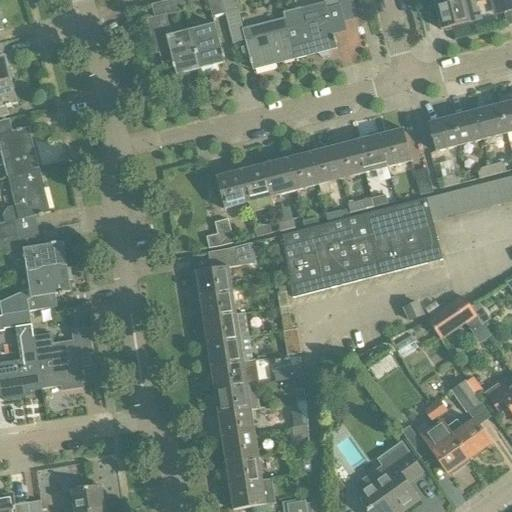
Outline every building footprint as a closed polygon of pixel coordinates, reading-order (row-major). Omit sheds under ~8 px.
[(201,70),(191,31),(172,35),(167,16),(186,11),(183,0),(172,0),(152,5),(155,18),(147,20),(155,51),(159,50),(161,59),(168,58),(169,62),(173,61),(177,76),(201,70)] [(225,13),(221,0),(207,0),(212,17),(225,13)] [(243,30),(235,0),(221,0),(225,13),(233,44),(245,40),(245,39),(243,30)] [(461,0),(436,7),(429,9),(433,25),(440,23),(442,31),(482,21),(479,8),(477,9),(474,0),(461,0)] [(511,0),(490,0),(493,9),(504,7),(506,14),(511,12),(511,0)] [(285,19),(295,60),(318,54),(321,58),(329,56),(330,51),(337,49),(333,32),(346,29),(339,4),(326,7),(301,13),(300,9),(283,13),(285,19)] [(245,39),(245,40),(253,71),(295,60),(285,19),(243,30),(245,39)] [(191,31),(201,70),(225,64),(215,25),(191,31)] [(0,84),(12,81),(6,56),(0,57),(0,84)] [(18,104),(12,81),(0,84),(0,117),(5,116),(3,108),(18,104)] [(511,103),(500,106),(508,135),(511,133),(511,103)] [(500,106),(477,112),(484,141),(508,135),(500,106)] [(484,141),(477,112),(454,118),(461,147),(484,141)] [(461,147),(454,118),(429,124),(437,153),(461,147)] [(0,151),(1,152),(8,179),(39,171),(29,128),(0,135),(0,151)] [(380,136),(388,169),(412,163),(404,130),(380,136)] [(380,136),(356,142),(365,175),(388,169),(380,136)] [(356,142),(333,148),(342,181),(365,175),(356,142)] [(342,181),(333,148),(310,154),(318,187),(319,187),(322,196),(331,194),(329,184),(342,181)] [(310,154),(287,160),(295,193),(318,187),(310,154)] [(287,160),(264,166),(272,199),(295,193),(287,160)] [(490,167),(493,177),(506,173),(503,164),(490,167)] [(264,166),(240,172),(249,205),(248,205),(251,214),(263,211),(261,202),(272,199),(264,166)] [(493,177),(490,167),(477,170),(479,180),(493,177)] [(433,194),(427,170),(413,173),(420,197),(433,194)] [(4,224),(0,224),(0,239),(17,236),(14,221),(19,221),(50,212),(39,171),(8,179),(16,208),(8,210),(5,216),(3,217),(4,224)] [(249,205),(240,172),(216,178),(225,211),(248,205),(249,205)] [(457,175),(443,179),(446,189),(459,186),(457,175)] [(511,191),(509,179),(497,182),(503,205),(511,202),(511,191)] [(497,182),(485,185),(492,208),(503,205),(497,182)] [(492,208),(485,185),(474,188),(480,211),(492,208)] [(474,188),(462,191),(468,214),(480,211),(474,188)] [(462,191),(450,194),(456,217),(468,214),(462,191)] [(450,194),(438,197),(444,220),(456,217),(450,194)] [(386,196),(372,200),(371,200),(373,209),(388,205),(386,196)] [(438,197),(427,200),(433,223),(444,220),(438,197)] [(372,198),(371,199),(363,201),(347,206),(348,210),(349,209),(351,214),(373,209),(371,200),(372,200),(372,198)] [(320,228),(304,232),(283,237),(293,299),(443,261),(433,223),(427,200),(352,219),(327,226),(320,228)] [(349,209),(348,210),(325,216),(327,226),(352,219),(351,214),(349,209)] [(281,233),(296,229),(293,219),(278,223),(281,233)] [(304,232),(320,228),(317,219),(302,222),(304,232)] [(221,247),(234,244),(228,220),(215,224),(218,235),(207,238),(210,249),(221,247)] [(258,239),(273,235),(270,225),(255,229),(258,239)] [(39,231),(17,236),(0,239),(0,254),(13,252),(14,258),(26,262),(28,275),(67,268),(63,243),(41,247),(39,231)] [(200,297),(233,292),(230,269),(256,265),(255,257),(251,245),(228,251),(209,254),(209,255),(210,255),(213,270),(196,273),(200,297)] [(30,290),(0,304),(1,312),(0,312),(0,316),(2,316),(30,312),(57,308),(57,307),(53,308),(51,296),(71,293),(69,281),(72,281),(70,269),(67,270),(67,268),(28,275),(30,290)] [(233,292),(200,297),(204,322),(237,316),(233,292)] [(280,309),(289,308),(286,293),(278,294),(280,309)] [(468,326),(478,319),(463,297),(427,321),(441,342),(466,324),(468,326)] [(410,322),(424,316),(418,304),(404,310),(410,322)] [(32,324),(30,312),(2,316),(5,330),(32,325),(32,324)] [(245,315),(237,316),(204,322),(207,345),(249,338),(245,315)] [(290,317),(281,318),(283,333),(292,331),(290,317)] [(45,322),(32,324),(32,325),(37,359),(38,358),(43,390),(85,383),(80,352),(50,357),(48,342),(45,322)] [(292,331),(283,333),(285,342),(300,340),(298,331),(292,331)] [(253,363),(249,338),(207,345),(211,369),(245,364),(253,363)] [(22,352),(0,355),(0,396),(43,390),(38,358),(37,359),(23,361),(22,352)] [(393,358),(374,367),(378,376),(397,367),(393,358)] [(248,387),(245,364),(211,369),(215,391),(248,387)] [(292,369),(274,372),(276,382),(305,377),(304,366),(292,368),(292,369)] [(482,405),(467,384),(466,382),(451,392),(467,414),(482,405)] [(504,383),(494,390),(486,395),(500,416),(509,410),(511,414),(511,388),(509,390),(504,383)] [(248,387),(215,391),(218,415),(252,411),(252,412),(260,411),(256,386),(248,387)] [(307,402),(304,391),(295,393),(298,404),(307,402)] [(440,400),(431,406),(439,418),(448,412),(440,400)] [(439,418),(431,406),(424,412),(432,423),(439,418)] [(256,434),(252,412),(252,411),(218,415),(222,439),(256,434)] [(303,427),(300,412),(291,413),(294,429),(303,427)] [(475,421),(463,430),(457,421),(447,429),(453,437),(468,460),(491,444),(475,421)] [(448,475),(468,460),(453,437),(444,424),(423,439),(448,475)] [(292,429),(293,438),(309,435),(308,427),(292,429)] [(260,458),(256,434),(222,439),(226,463),(260,458)] [(420,441),(414,446),(422,458),(429,453),(420,441)] [(407,484),(410,482),(423,473),(402,444),(378,460),(389,475),(361,494),(370,508),(366,510),(367,511),(394,511),(416,497),(407,484)] [(260,458),(226,463),(230,486),(263,481),(260,458)] [(303,461),(294,462),(296,477),(306,475),(303,461)] [(272,480),(263,481),(230,486),(234,511),(276,505),(272,480)] [(75,511),(103,511),(106,511),(102,487),(73,491),(75,511)] [(30,511),(29,504),(16,506),(14,496),(0,497),(0,511),(30,511)] [(308,511),(307,500),(282,503),(283,511),(308,511)] [(29,504),(30,511),(43,511),(42,502),(29,504)]
